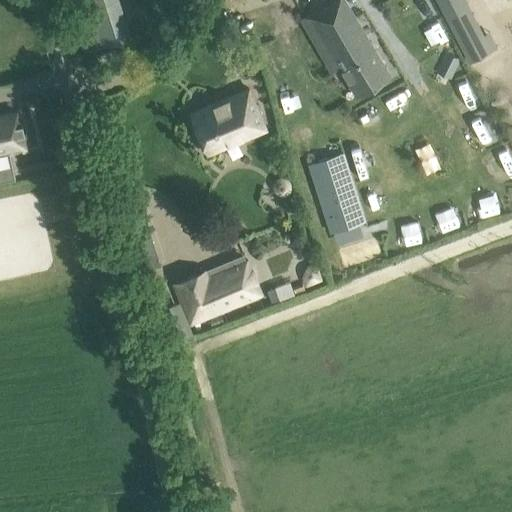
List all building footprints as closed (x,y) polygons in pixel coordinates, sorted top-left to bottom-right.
[(67,0),(84,53),(103,47),(131,39),(119,0),(67,0)] [(341,66),(348,77),(358,94),(390,75),(374,48),(373,49),(343,0),(332,0),(301,19),(332,71),(341,66)] [(437,0),(469,61),(492,49),(484,34),(474,39),(453,0),(437,0)] [(437,7),(425,14),(428,20),(435,22),(433,28),(436,35),(448,28),(437,7)] [(446,52),(439,66),(454,73),(461,59),(446,52)] [(293,64),(275,70),(279,82),(297,76),(293,64)] [(204,154),(222,146),(267,127),(249,86),(187,113),(204,154)] [(444,102),(453,123),(471,115),(461,94),(444,102)] [(7,114),(0,115),(0,149),(3,149),(8,148),(9,153),(10,153),(26,149),(22,133),(25,132),(25,131),(24,132),(22,123),(23,123),(23,122),(18,123),(17,117),(16,114),(15,112),(13,112),(7,114)] [(482,140),(467,146),(474,166),(490,160),(482,140)] [(343,153),(307,164),(328,231),(365,219),(343,153)] [(275,185),(275,186),(275,187),(275,188),(276,188),(276,189),(276,190),(277,190),(277,191),(278,192),(282,194),(283,194),(284,194),(285,194),(286,194),(287,193),(288,193),(289,192),(290,191),(291,190),(291,189),(292,188),(292,187),(292,186),(292,185),(292,184),(292,183),(292,182),(291,182),(291,181),(290,180),(290,179),(289,179),(288,178),(287,178),(286,177),(285,177),(284,177),(283,177),(282,177),(281,177),(280,178),(279,178),(278,179),(277,180),(277,181),(276,181),(276,182),(275,183),(275,184),(275,185)] [(486,183),(484,204),(494,205),(497,184),(486,183)] [(144,211),(124,218),(142,274),(162,267),(144,211)] [(206,268),(172,282),(190,325),(263,294),(248,258),(208,274),(206,268)] [(309,265),(303,278),(306,286),(323,279),(316,262),(309,265)] [(302,283),(293,287),(296,293),(304,290),(302,283)]
